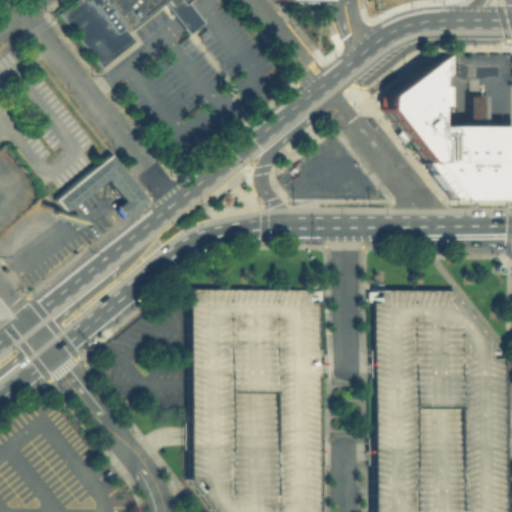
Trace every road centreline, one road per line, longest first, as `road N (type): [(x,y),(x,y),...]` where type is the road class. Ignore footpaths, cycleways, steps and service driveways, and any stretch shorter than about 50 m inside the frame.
road 1 (residential): [(175,205),(18,7)]
road 2 (primary): [(48,352),(172,250),(216,231)]
road 3 (primary): [(216,231),(262,223),(412,223)]
road 4 (tertiary): [(158,511),(140,469),(48,352)]
road 5 (residential): [(412,223),(407,193),(319,91)]
